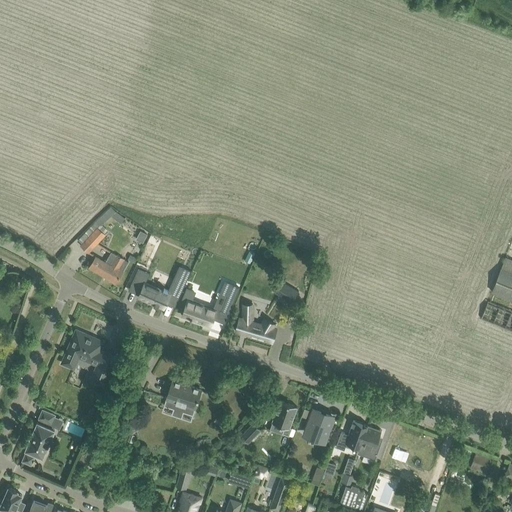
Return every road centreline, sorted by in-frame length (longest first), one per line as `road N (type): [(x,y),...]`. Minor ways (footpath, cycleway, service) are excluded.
road 1 (unclassified): [(511,443),(129,313),(67,282)]
road 2 (residential): [(0,441),(67,282)]
road 3 (residential): [(126,511),(0,463)]
